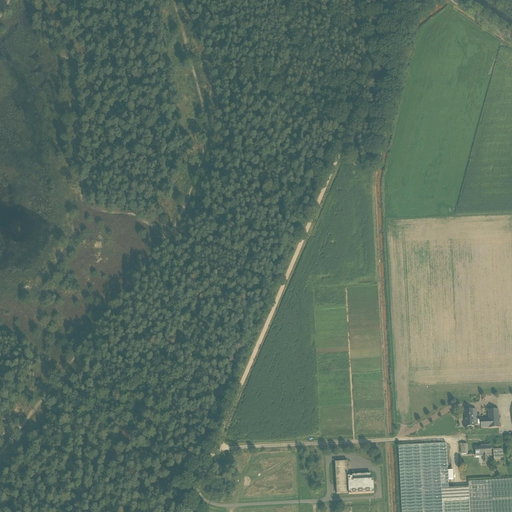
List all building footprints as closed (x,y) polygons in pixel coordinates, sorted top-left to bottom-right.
[(474,427),(474,423),(473,416),(476,416),(475,410),(464,410),(465,427),(474,427)] [(489,428),(489,429),(499,428),(498,410),(488,411),(488,422),(481,423),(481,429),(489,428)] [(449,488),(448,487),(448,480),(447,471),(446,443),(398,446),(401,511),(469,511),(468,487),(449,488)] [(483,462),(487,462),(487,456),(491,456),(490,445),(483,446),(483,447),(475,448),(476,457),(483,456),(483,462)] [(493,450),(494,459),(503,459),(502,449),(493,450)] [(336,494),(348,493),(348,495),(374,493),(373,480),(371,480),(370,474),(352,475),(352,476),(349,477),(348,477),(347,461),(335,462),(336,487),(336,488),(336,489),(336,490),(336,491),(336,494)] [(511,511),(511,481),(510,481),(469,483),(470,511),(511,511)]
